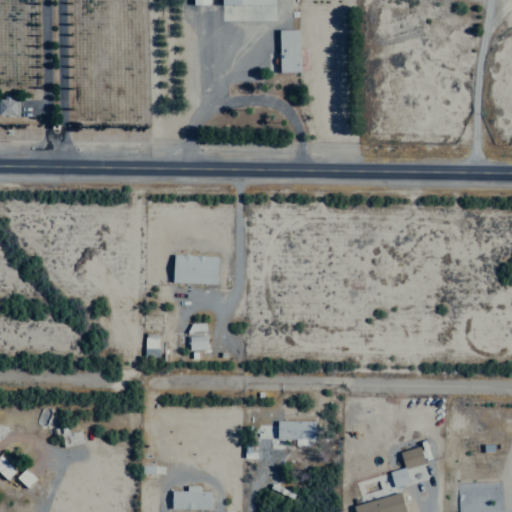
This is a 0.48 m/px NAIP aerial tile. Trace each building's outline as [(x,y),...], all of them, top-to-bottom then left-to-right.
[(298,29),(277,30),(278,71),(299,71),(298,29)] [(15,97),(0,96),(0,115),(14,115),(15,97)] [(215,256),(171,255),(171,282),(214,284),(215,256)] [(204,334),(204,322),(186,323),(187,335),(204,334)] [(157,333),(143,333),(143,357),(156,357),(157,333)] [(188,350),(206,348),(204,335),(186,337),(188,350)] [(313,421),(276,420),(275,438),(294,439),(293,444),(303,444),(303,439),(313,439),(313,421)] [(79,430),(60,432),(61,446),(81,444),(79,430)] [(398,451),(402,468),(423,464),(419,446),(398,451)] [(0,473),(7,479),(14,471),(0,458),(0,473)] [(387,472),(392,488),(408,483),(403,467),(387,472)] [(17,477),(27,486),(34,479),(24,470),(17,477)] [(170,490),(170,508),(209,509),(209,491),(198,491),(198,486),(184,486),(184,491),(170,490)] [(351,505),(353,511),(402,511),(404,511),(399,493),(351,505)]
